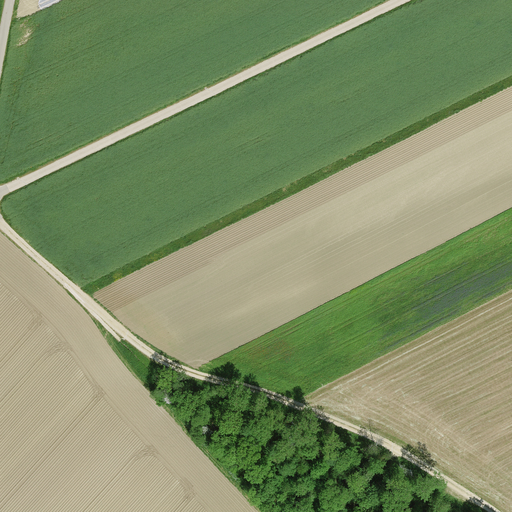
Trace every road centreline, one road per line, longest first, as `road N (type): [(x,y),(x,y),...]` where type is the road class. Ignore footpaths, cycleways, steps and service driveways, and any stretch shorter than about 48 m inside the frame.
road 1 (track): [(0,221),(121,335),(172,366),(263,391),(408,453),(499,511)]
road 2 (track): [(0,191),(414,0)]
